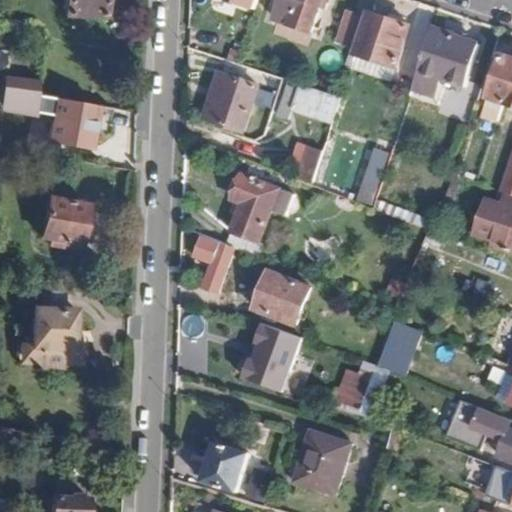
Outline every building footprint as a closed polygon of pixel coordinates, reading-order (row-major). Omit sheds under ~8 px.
[(66,0),(66,12),(104,15),(104,0),(66,0)] [(284,0),(278,19),(315,32),(326,0),(284,0)] [(366,32),(359,54),(398,68),(413,24),(373,12),(371,19),(366,32)] [(362,16),(358,30),(366,32),(371,19),(362,16)] [(459,35),(436,27),(416,91),(443,99),(449,80),(468,86),(483,45),(458,37),(459,35)] [(353,28),(344,53),(358,57),(359,54),(366,32),(358,30),(353,28)] [(511,56),(507,55),(494,96),(509,101),(511,101),(511,56)] [(225,74),(209,119),(247,133),(264,87),(225,74)] [(294,113),(335,126),(343,102),(303,89),(294,113)] [(58,95),(51,140),(91,147),(99,103),(58,95)] [(217,129),(211,144),(240,155),(245,140),(217,129)] [(511,148),(499,189),(502,190),(511,194),(511,148)] [(385,149),(379,165),(388,169),(394,152),(385,149)] [(343,153),(332,187),(362,196),(366,182),(369,180),(375,163),(343,153)] [(311,165),(305,180),(316,184),(321,169),(311,165)] [(246,203),(230,243),(261,255),(267,241),(262,240),(274,210),(288,215),(296,194),(246,174),(236,199),(246,203)] [(491,198),(479,233),(493,238),(497,225),(492,223),(496,212),(498,212),(500,207),(504,208),(510,203),(509,197),(511,194),(502,190),(498,201),(491,198)] [(492,223),(497,225),(493,238),(498,240),(497,244),(511,249),(511,194),(509,197),(510,203),(504,208),(500,207),(498,212),(496,212),(492,223)] [(48,197),(42,237),(50,238),(50,244),(61,246),(63,240),(82,244),(88,204),(48,197)] [(414,208),(409,221),(433,230),(438,232),(442,219),(414,208)] [(214,261),(206,287),(222,293),(238,248),(206,237),(199,256),(214,261)] [(274,270),(260,308),(270,311),(302,323),(315,286),(274,270)] [(392,292),(406,298),(412,283),(397,278),(392,292)] [(511,289),(498,286),(494,300),(511,304),(511,289)] [(76,308),(34,307),(32,341),(32,344),(40,344),(39,362),(44,367),(63,368),(68,363),(85,364),(86,341),(79,341),(75,341),(75,329),(76,308)] [(215,316),(203,356),(218,360),(226,339),(239,343),(244,325),(215,316)] [(284,393),(304,338),(259,323),(255,343),(260,345),(256,355),(250,352),(243,376),(284,393)] [(396,324),(380,363),(378,369),(393,374),(407,380),(426,335),(396,324)] [(32,344),(32,341),(22,340),(21,361),(39,362),(40,344),(32,344)] [(511,390),(511,404),(511,405),(511,404),(511,368),(478,355),(474,366),(483,370),(480,378),(511,390)] [(378,369),(361,413),(376,419),(393,374),(378,369)] [(508,442),(511,431),(511,418),(460,399),(447,437),(484,450),(489,435),(508,442)] [(0,424),(0,441),(16,447),(22,431),(0,424)] [(75,428),(69,447),(102,457),(108,438),(75,428)] [(502,458),(511,461),(511,431),(508,442),(502,458)] [(317,432),(299,483),(340,495),(358,444),(317,432)] [(219,443),(206,482),(239,492),(253,454),(219,443)] [(52,497),(52,511),(87,511),(88,482),(59,483),(58,497),(52,497)]
